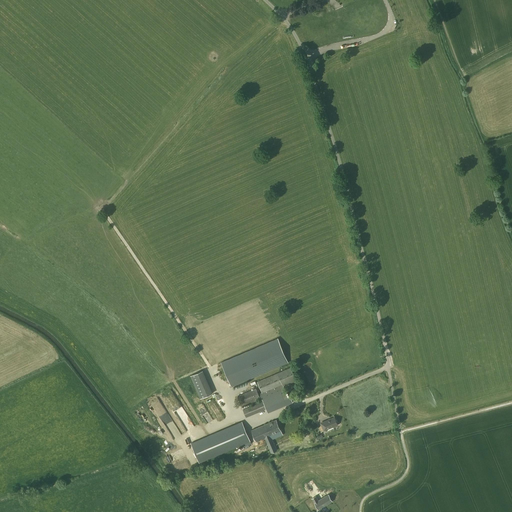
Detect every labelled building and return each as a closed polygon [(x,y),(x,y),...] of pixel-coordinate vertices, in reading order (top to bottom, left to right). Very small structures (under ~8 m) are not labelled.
[(221,363),(232,387),(288,362),(278,338),(221,363)] [(291,368),(278,373),(258,382),(262,393),(260,394),(263,401),(243,410),(246,418),(266,409),(268,413),(287,405),(293,403),(290,395),(287,396),(283,386),(296,381),(291,368)] [(199,398),(212,393),(202,370),(189,375),(199,398)] [(241,407),(261,399),(256,388),(237,396),(241,407)] [(321,432),(324,431),(338,425),(335,417),(324,422),(325,424),(322,425),(322,426),(319,427),(321,432)] [(271,453),(277,450),(271,436),(281,431),(276,420),(252,430),(256,442),(265,438),(271,453)] [(242,421),(208,436),(191,443),(200,463),(216,456),(240,446),(241,448),(250,444),(251,443),(242,421)] [(320,499),(310,483),(306,486),(316,503),(319,509),(323,507),(333,500),(329,493),(320,499)]
